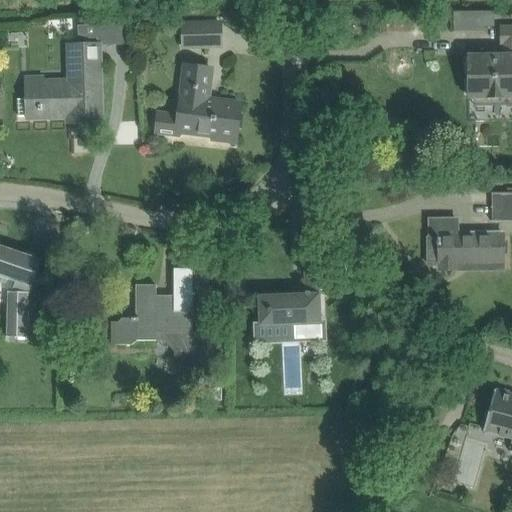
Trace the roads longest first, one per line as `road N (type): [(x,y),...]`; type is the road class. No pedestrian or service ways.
road 1 (residential): [(391,483),(427,412),(419,350),(278,180)]
road 2 (residential): [(0,197),(98,198),(187,229),(267,198),(278,180)]
road 3 (residential): [(278,180),(290,0)]
